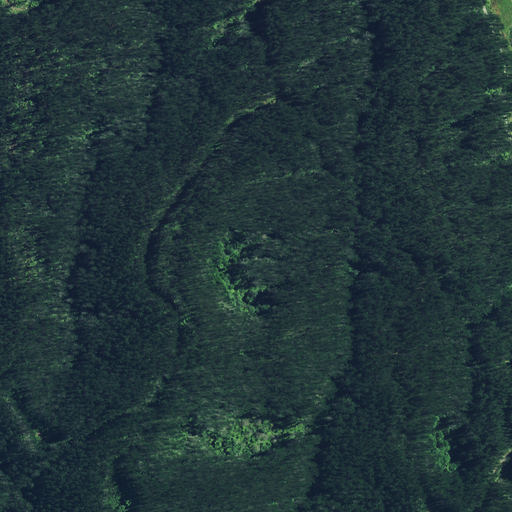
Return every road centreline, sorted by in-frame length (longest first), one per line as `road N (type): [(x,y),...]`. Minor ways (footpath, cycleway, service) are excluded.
road 1 (track): [(264,0),(253,34),(275,92),(263,107),(233,117),(143,241),(139,275),(170,316),(168,365),(148,402),(64,443)]
road 2 (unclassified): [(511,137),(506,61),(489,0)]
